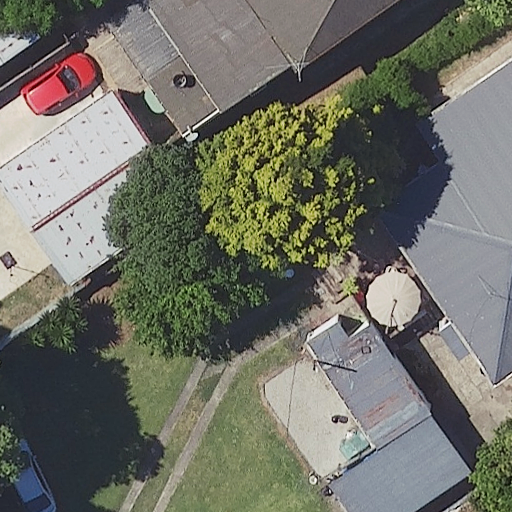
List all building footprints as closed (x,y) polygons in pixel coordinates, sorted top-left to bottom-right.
[(28,0),(0,0),(0,65),(50,31),(28,0)] [(129,0),(112,11),(192,128),(301,55),(263,0),(129,0)] [(263,0),(301,55),(309,67),(408,0),(263,0)] [(384,197),(508,379),(511,375),(511,57),(423,118),(448,154),(384,197)] [(199,200),(121,84),(0,166),(78,282),(199,200)] [(339,477),(362,511),(419,511),(479,472),(437,411),(339,477)]
